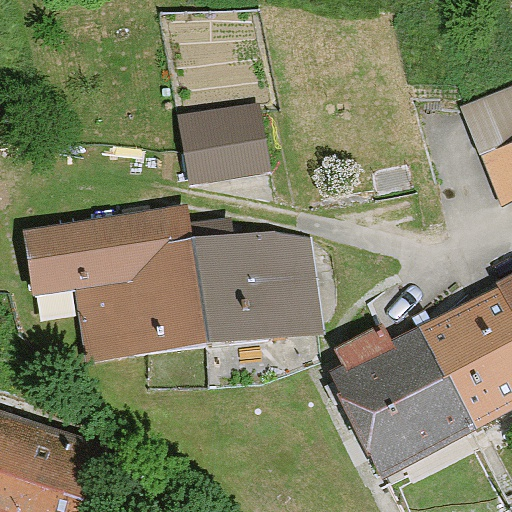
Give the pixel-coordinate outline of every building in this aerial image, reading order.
[(511,89),(461,109),(498,202),(511,196),(511,89)] [(189,185),(268,173),(258,106),(179,118),(189,185)] [(86,363),(317,335),(305,232),(192,245),(188,212),(24,231),(32,296),(77,291),(86,363)] [(511,282),(469,304),(511,386),(511,282)] [(511,411),(511,386),(469,304),(422,328),(475,430),(511,411)] [(475,430),(422,328),(390,345),(382,329),(366,337),(427,455),(475,430)] [(427,455),(366,337),(336,353),(345,369),(327,378),(379,479),(427,455)] [(0,479),(18,416),(0,410),(0,479)] [(0,511),(69,511),(91,437),(18,416),(0,479),(0,511)]
